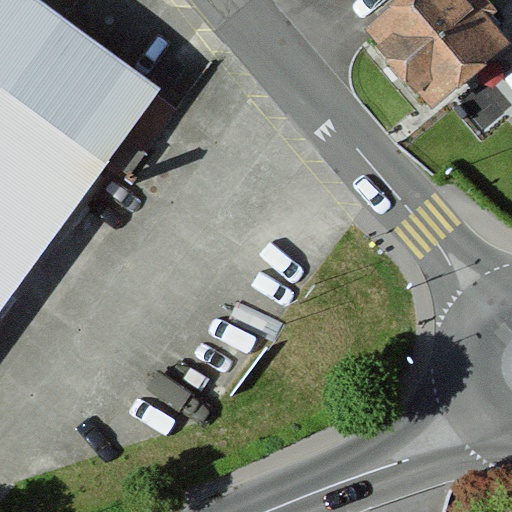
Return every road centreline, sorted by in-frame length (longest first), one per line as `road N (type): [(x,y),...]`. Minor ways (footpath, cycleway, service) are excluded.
road 1 (unknown): [(2,403),(107,266),(297,75)]
road 2 (residential): [(230,0),(428,223),(493,311)]
road 3 (secondary): [(477,410),(250,511)]
